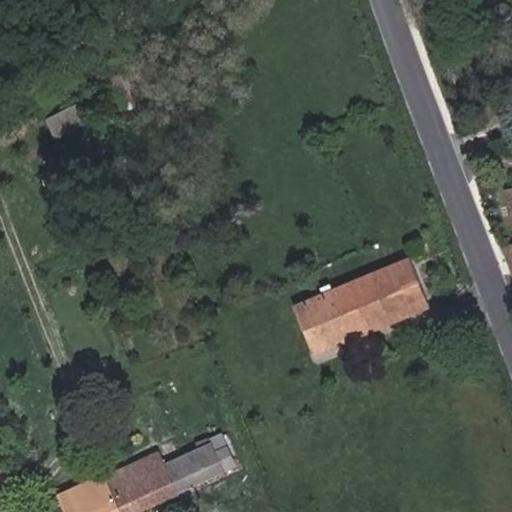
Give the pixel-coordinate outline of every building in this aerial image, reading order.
[(77,126),(68,112),(57,120),(66,133),(77,126)] [(511,241),(503,244),(511,268),(511,241)] [(311,328),(322,353),(429,304),(413,270),(322,310),(326,321),(311,328)] [(326,321),(322,310),(300,320),(318,356),(322,353),(311,328),(326,321)] [(204,450),(191,456),(201,475),(235,459),(225,436),(211,442),(213,446),(209,448),(207,443),(202,445),(204,450)] [(161,456),(124,471),(129,483),(136,479),(140,488),(171,477),(166,466),(161,456)] [(175,486),(201,475),(191,456),(166,466),(171,477),(175,486)] [(124,471),(105,478),(119,511),(137,511),(179,494),(175,486),(171,477),(140,488),(136,479),(129,483),(124,471)] [(119,511),(105,478),(90,486),(102,511),(119,511)] [(69,511),(102,511),(90,486),(62,497),(69,511)]
